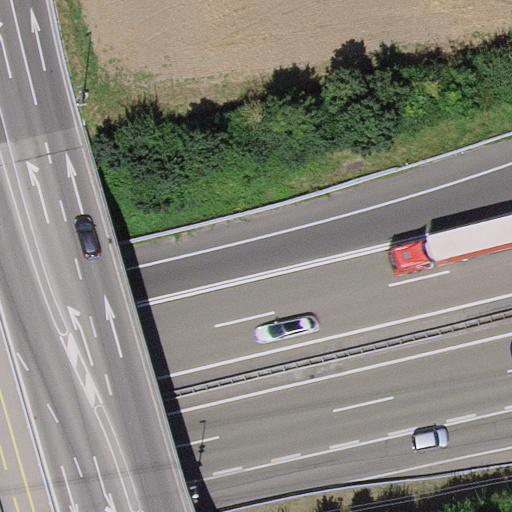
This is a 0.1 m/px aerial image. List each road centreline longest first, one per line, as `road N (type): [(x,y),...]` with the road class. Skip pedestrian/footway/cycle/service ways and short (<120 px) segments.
road 1 (motorway): [(511,188),(92,327),(0,366)]
road 2 (secondary): [(161,511),(100,340),(36,117),(13,0)]
road 3 (motorway): [(511,252),(0,374)]
road 4 (motorway): [(0,488),(511,371)]
road 5 (secondary): [(0,225),(93,511)]
